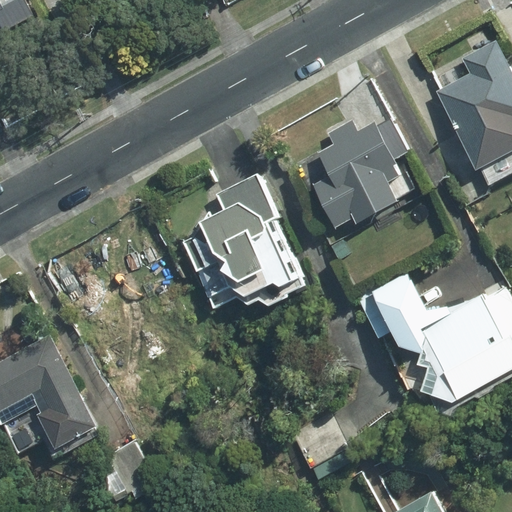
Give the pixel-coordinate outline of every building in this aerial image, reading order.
[(0,0),(0,14),(4,21),(32,5),(28,0),(0,0)] [(511,151),(511,66),(499,43),(468,60),(470,62),(437,80),(485,167),(511,151)] [(406,169),(378,118),(326,147),(340,172),(334,175),(348,201),(366,191),(372,203),(387,194),(385,190),(396,185),(392,178),(406,169)] [(288,225),(260,172),(224,190),(230,205),(212,213),(199,233),(188,239),(216,292),(240,279),(258,288),(286,274),(294,279),(307,272),(283,228),(288,225)] [(153,230),(134,241),(149,269),(169,258),(153,230)] [(356,239),(341,248),(347,258),(362,248),(356,239)] [(442,385),(465,392),(511,365),(511,289),(509,284),(491,294),(488,290),(457,307),(454,302),(434,304),(415,269),(401,277),(399,273),(361,294),(382,333),(401,323),(410,339),(429,342),(426,358),(440,362),(446,370),(442,385)] [(108,309),(89,320),(121,376),(132,370),(138,382),(181,357),(175,347),(190,338),(158,282),(132,296),(129,291),(105,304),(108,309)] [(103,420),(54,333),(1,362),(0,359),(0,409),(4,407),(10,419),(44,399),(49,408),(46,410),(64,442),(103,420)] [(136,438),(111,454),(133,490),(158,474),(136,438)] [(453,511),(443,492),(405,511),(404,511),(453,511)]
